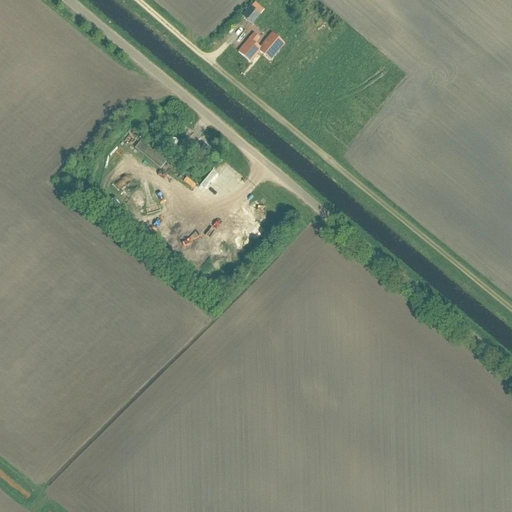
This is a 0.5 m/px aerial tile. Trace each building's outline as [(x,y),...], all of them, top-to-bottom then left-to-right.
[(251,26),(260,16),(250,8),(241,18),(251,26)] [(271,62),(284,45),(271,34),(259,48),(255,45),(259,39),(254,35),(238,53),(251,64),(260,53),(271,62)] [(174,124),(178,119),(172,115),(169,119),(174,124)] [(165,163),(146,147),(140,143),(136,148),(161,169),(165,163)] [(209,171),(199,188),(205,192),(215,174),(209,171)]
